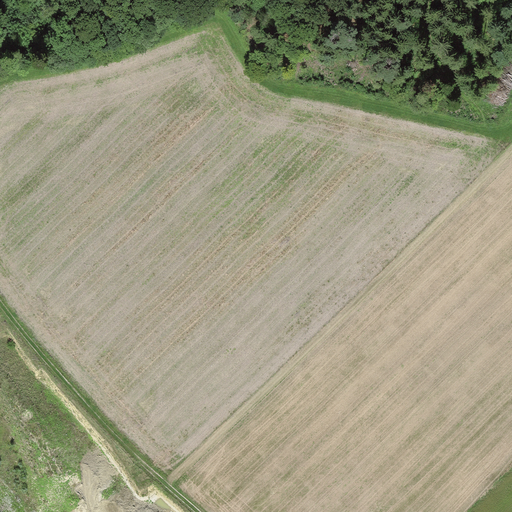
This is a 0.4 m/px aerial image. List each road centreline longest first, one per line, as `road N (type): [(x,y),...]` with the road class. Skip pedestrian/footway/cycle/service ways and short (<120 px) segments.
road 1 (track): [(201,511),(109,427),(0,299)]
road 2 (track): [(427,0),(437,46),(467,76),(511,90)]
